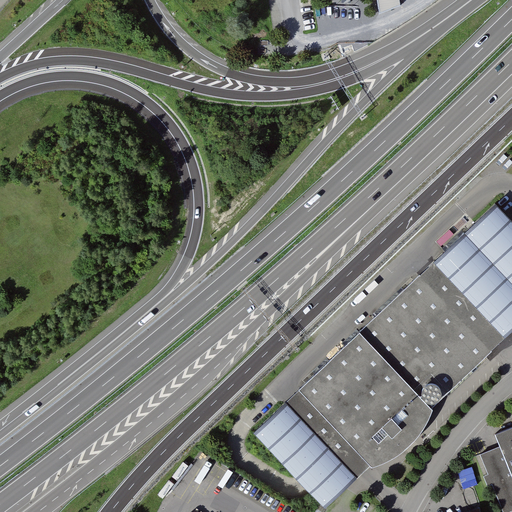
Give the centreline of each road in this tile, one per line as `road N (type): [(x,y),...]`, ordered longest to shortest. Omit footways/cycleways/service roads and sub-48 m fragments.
road 1 (motorway): [(511,19),(244,267),(0,465)]
road 2 (motorway): [(0,505),(246,306),(511,62)]
road 3 (motorway): [(36,511),(219,363),(511,80)]
road 4 (motorway): [(111,511),(168,447),(511,117)]
road 5 (motorway): [(424,42),(354,78),(302,93),(224,92),(75,59),(0,77)]
road 6 (motorway): [(0,97),(47,78),(103,81),(150,106),(185,150),(197,189),(195,232),(182,268),(131,328)]
road 7 (motorway): [(424,42),(250,224),(131,328)]
road 8 (motorway): [(463,0),(378,55),(293,82),(246,78),(206,61),(150,0)]
road 9 (motorway): [(131,328),(0,430)]
road 10 (residential): [(410,511),(432,469),(511,383)]
